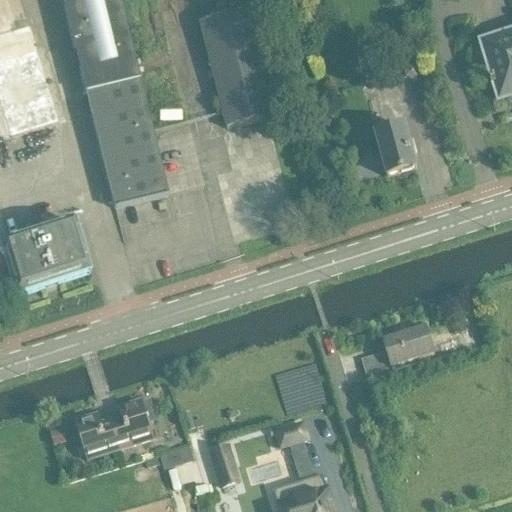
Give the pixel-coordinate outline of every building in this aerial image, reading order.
[(60,0),(114,211),(167,197),(116,0),(60,0)] [(253,13),(200,27),(227,131),(279,118),(253,13)] [(511,37),(483,47),(500,100),(511,96),(511,37)] [(419,74),(417,69),(413,66),(407,68),(405,72),(406,77),(410,80),(416,79),(419,74)] [(405,130),(376,138),(387,180),(416,172),(405,130)] [(72,224),(0,247),(0,282),(6,281),(13,302),(89,277),(72,224)] [(466,320),(452,325),(456,337),(470,332),(466,320)] [(426,330),(382,343),(386,355),(361,362),(366,379),(391,372),(435,359),(426,330)] [(150,401),(141,404),(144,414),(154,411),(150,401)] [(121,418),(111,422),(121,453),(153,443),(144,414),(141,404),(119,411),(121,418)] [(121,453),(111,422),(100,425),(97,417),(76,424),(88,463),(121,453)] [(303,428),(276,436),(281,451),(292,448),(304,444),(307,443),(303,428)] [(63,432),(52,436),(55,446),(66,443),(63,432)] [(303,485),(273,494),(278,511),(331,511),(330,508),(331,507),(322,479),(315,481),(304,444),(292,448),(303,485)] [(193,464),(204,460),(200,446),(189,449),(193,464)] [(230,448),(210,454),(222,493),(237,488),(229,463),(234,461),(230,448)] [(174,454),(160,458),(164,472),(179,468),(174,454)]
